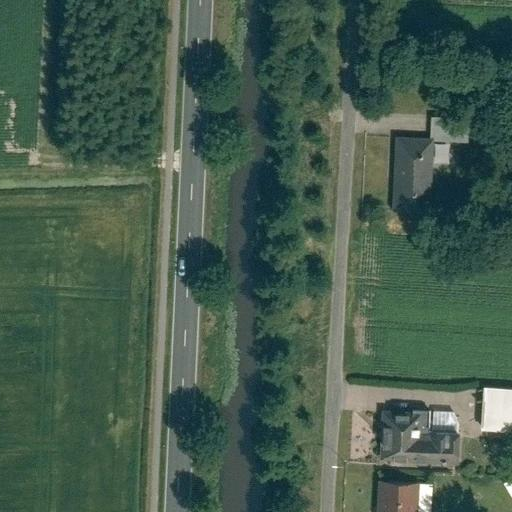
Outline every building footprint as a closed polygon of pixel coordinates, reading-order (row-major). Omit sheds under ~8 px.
[(474,138),(475,115),(438,112),(437,136),(474,138)] [(437,136),(404,134),(399,206),(433,208),(437,136)] [(511,385),(489,384),(487,425),(511,426),(511,385)] [(389,408),(387,455),(468,459),(469,428),(445,427),(444,436),(418,435),(419,409),(389,408)] [(423,511),(425,479),(386,477),(384,511),(423,511)] [(425,479),(423,511),(440,511),(442,480),(425,479)]
